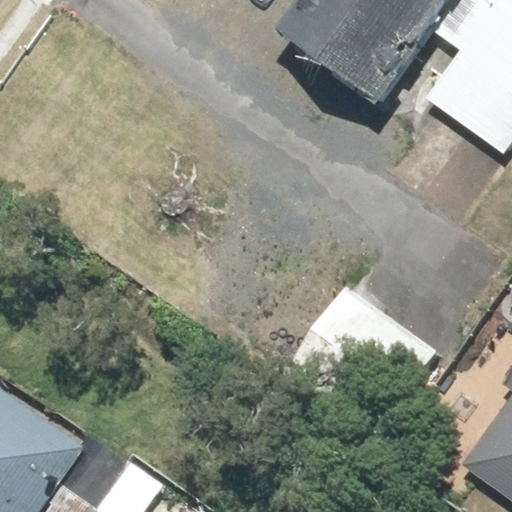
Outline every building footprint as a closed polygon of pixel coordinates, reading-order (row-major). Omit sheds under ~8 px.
[(384,118),(461,0),(314,0),(281,50),(384,118)] [(511,158),(511,0),(433,105),(509,162),(511,158)] [(437,358),(305,276),(250,366),(382,448),(437,358)] [(511,377),(504,390),(511,395),(511,404),(466,474),(511,505),(511,329),(510,333),(511,334),(511,377)] [(0,511),(53,511),(94,454),(0,388),(0,511)] [(196,511),(166,490),(149,511),(196,511)]
